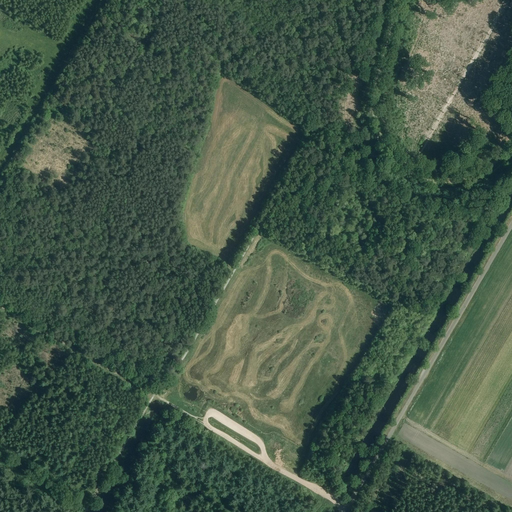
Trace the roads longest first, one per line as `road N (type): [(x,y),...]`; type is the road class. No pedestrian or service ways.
road 1 (unclassified): [(511,222),(342,511)]
road 2 (track): [(345,507),(203,422),(213,414),(261,446)]
road 3 (track): [(154,394),(0,305)]
road 4 (track): [(110,511),(171,404)]
